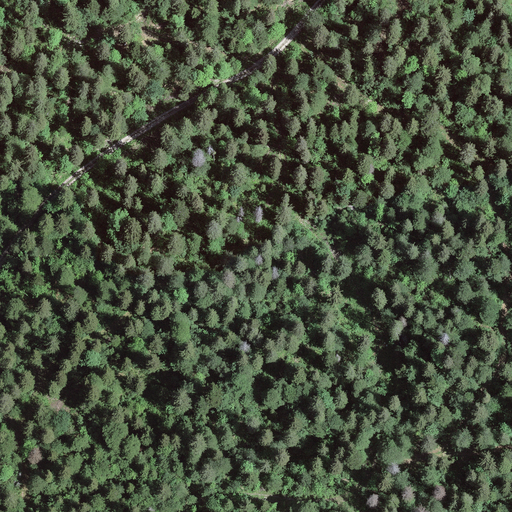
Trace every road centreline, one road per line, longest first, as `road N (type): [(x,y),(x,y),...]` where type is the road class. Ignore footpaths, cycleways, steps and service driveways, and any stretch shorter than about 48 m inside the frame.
road 1 (track): [(322,0),(276,52),(136,133),(63,187),(0,263)]
road 2 (track): [(180,511),(232,496),(336,501),(418,456),(511,450)]
